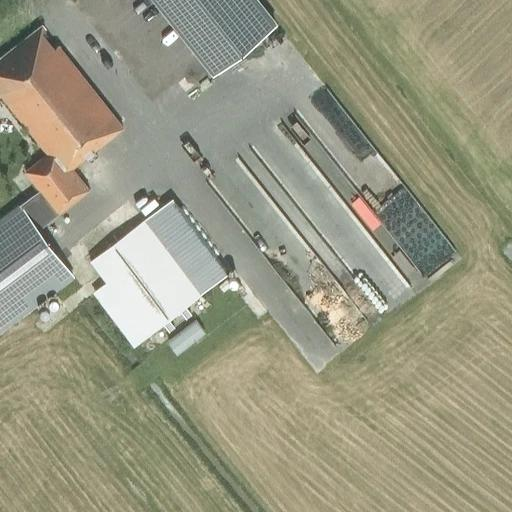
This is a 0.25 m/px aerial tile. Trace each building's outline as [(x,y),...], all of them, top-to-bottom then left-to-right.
[(257,0),(154,0),(212,72),(275,22),(257,0)] [(0,93),(48,153),(25,171),(39,187),(59,212),(89,188),(72,168),(123,127),(58,45),(54,48),(41,32),(45,29),(42,25),(0,57),(0,93)] [(358,214),(411,280),(457,244),(407,181),(386,198),(375,185),(365,192),(295,105),(238,150),(300,227),(318,213),(322,219),(332,211),(344,225),(358,214)] [(0,328),(73,274),(39,228),(59,212),(39,187),(19,202),(0,215),(0,328)] [(90,261),(106,282),(93,292),(134,346),(200,295),(144,220),(90,261)]
